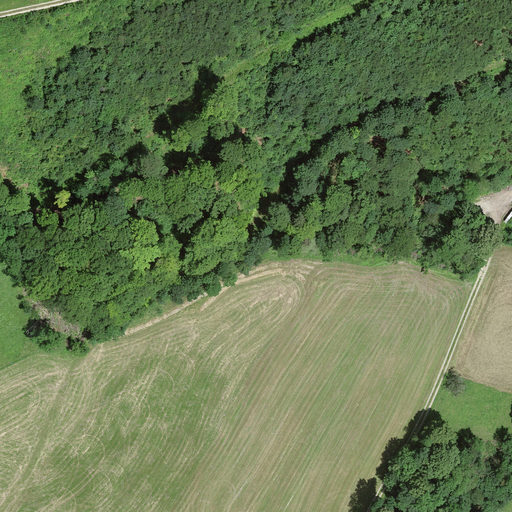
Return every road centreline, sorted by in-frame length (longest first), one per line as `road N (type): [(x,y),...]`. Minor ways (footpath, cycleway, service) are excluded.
road 1 (track): [(0,511),(90,345),(255,224),(308,155),(339,130),(511,58)]
road 2 (track): [(0,216),(120,154),(264,52),(368,0)]
road 3 (track): [(367,511),(435,388),(511,197)]
